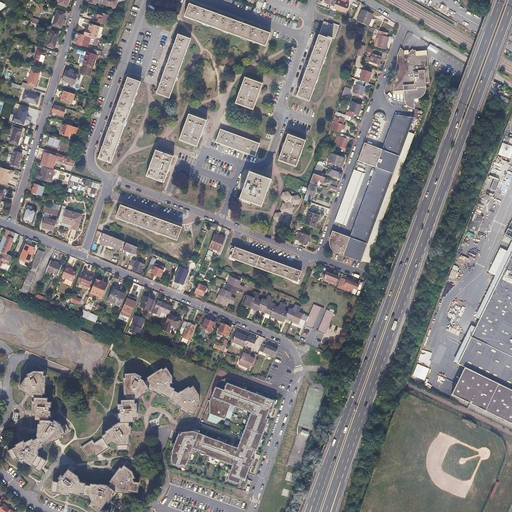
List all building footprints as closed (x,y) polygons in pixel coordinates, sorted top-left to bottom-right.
[(116,0),(105,0),(104,5),(114,8),(117,0),(116,0)] [(344,2),(337,0),(335,0),(334,6),(333,8),(340,11),(344,2)] [(344,3),(344,2),(340,11),(346,13),(348,5),(344,3)] [(188,4),(184,17),(265,47),(270,34),(260,30),(261,28),(257,26),(257,29),(241,23),(241,21),(238,19),(237,22),(221,16),(222,14),(218,12),(218,14),(202,9),(203,7),(199,5),(198,7),(188,4)] [(373,14),(361,9),(356,20),(368,26),(373,14)] [(65,13),(57,10),(53,24),(60,27),(63,20),(65,13)] [(97,17),(99,17),(97,22),(106,25),(109,14),(99,11),(98,13),(97,17)] [(312,47),(314,48),(308,63),(306,62),(305,64),(304,66),(307,67),(301,83),(299,82),(297,86),(299,86),(296,96),(308,101),(331,39),(334,40),(339,27),(332,24),(332,25),(323,22),(316,44),(313,43),(313,45),(312,47)] [(87,30),(86,30),(84,35),(91,37),(95,38),(99,27),(89,24),(89,25),(88,28),(89,28),(88,30),(87,30)] [(59,33),(51,30),(47,45),(54,47),(57,39),(59,33)] [(77,38),(79,38),(78,40),(77,44),(88,47),(91,37),(84,35),(79,33),(77,38)] [(386,36),(377,34),(374,46),(385,49),(386,45),(388,37),(386,36)] [(164,65),(166,65),(161,81),(159,80),(157,84),(160,85),(156,94),(169,98),(190,40),(177,35),(174,43),(172,42),(171,46),(173,47),(168,62),(165,61),(164,65)] [(91,48),(90,52),(98,55),(107,57),(111,43),(109,42),(106,42),(103,52),(91,48)] [(47,49),(40,46),(34,63),(42,66),(45,57),(47,49)] [(429,82),(429,80),(427,54),(426,51),(415,51),(415,50),(412,51),(412,50),(411,50),(409,51),(408,53),(407,55),(405,55),(399,49),(397,57),(396,75),(396,87),(396,95),(398,95),(407,95),(407,101),(408,103),(408,104),(409,105),(410,106),(411,107),(413,107),(415,107),(415,103),(419,102),(419,99),(421,97),(423,95),(425,92),(425,91),(426,88),(426,82),(429,82)] [(93,66),(95,58),(97,59),(98,55),(90,52),(86,51),(85,55),(84,58),(83,63),(82,66),(92,69),(93,66)] [(372,58),(371,58),(370,62),(374,63),(378,65),(381,57),(374,54),(372,58)] [(89,69),(80,66),(78,71),(89,75),(90,73),(88,72),(89,69)] [(34,70),(32,70),(28,82),(23,81),(22,85),(34,89),(35,86),(36,86),(38,79),(40,72),(39,72),(40,70),(35,69),(34,70)] [(68,71),(66,71),(64,75),(62,80),(74,84),(78,75),(72,73),(73,70),(69,69),(68,71)] [(372,73),(363,70),(359,80),(368,84),(372,73)] [(114,109),(116,110),(110,125),(108,124),(107,128),(109,129),(103,144),(101,143),(99,147),(102,148),(98,158),(111,163),(140,83),(127,78),(124,88),(122,87),(120,91),(122,92),(117,106),(115,105),(114,109)] [(261,84),(244,78),(234,103),(252,110),(257,97),(261,84)] [(364,87),(356,84),(353,93),(361,96),(364,87)] [(74,94),(64,90),(62,96),(61,101),(71,104),(74,94)] [(40,95),(25,91),(23,99),(37,103),(38,99),(40,95)] [(361,106),(352,103),(349,112),(358,115),(361,106)] [(65,109),(54,105),(53,109),(52,112),(64,115),(65,112),(64,112),(65,109)] [(29,109),(21,107),(16,121),(24,123),(26,116),(29,109)] [(347,116),(335,112),(329,129),(339,133),(340,128),(342,129),(344,126),(342,125),(342,124),(337,122),(339,117),(347,120),(349,117),(347,116)] [(382,148),(365,141),(358,159),(376,165),(350,236),(332,230),(329,238),(330,246),(333,251),(337,253),(340,254),(340,252),(343,253),(343,255),(360,262),(414,119),(395,113),(382,148)] [(206,122),(188,115),(179,141),(196,148),(206,122)] [(64,124),(62,123),(61,128),(59,133),(68,136),(70,131),(75,132),(77,128),(71,126),(64,124)] [(22,130),(14,128),(10,141),(18,144),(20,137),(22,130)] [(220,130),(215,143),(254,157),(255,155),(259,144),(238,136),(220,130)] [(60,139),(50,135),(48,141),(47,146),(57,149),(60,139)] [(304,142),(287,135),(277,161),(295,167),(304,142)] [(348,139),(337,135),(333,145),(344,149),(348,139)] [(511,145),(502,143),(498,155),(510,159),(511,152),(511,145)] [(12,148),(15,149),(10,163),(18,166),(21,157),(24,149),(13,145),(12,148)] [(173,157),(156,150),(146,176),(163,182),(173,157)] [(44,156),(41,165),(52,168),(56,156),(45,152),(44,152),(43,154),(43,156),(44,156)] [(59,154),(57,160),(65,163),(65,164),(69,165),(70,162),(72,163),(72,165),(73,165),(75,159),(67,156),(67,157),(59,154)] [(343,158),(334,155),(330,164),(340,167),(343,158)] [(322,167),(316,164),(313,173),(319,176),(322,167)] [(14,170),(1,166),(0,169),(0,181),(7,184),(9,178),(9,176),(12,177),(14,170)] [(354,167),(335,220),(346,225),(365,171),(354,167)] [(55,172),(42,168),(42,170),(41,172),(37,171),(35,177),(51,182),(55,172)] [(340,173),(328,169),(326,174),(339,179),(340,173)] [(270,180),(249,172),(239,198),(260,206),(270,180)] [(319,176),(313,173),(310,182),(316,184),(316,185),(317,181),(323,183),(325,178),(319,176)] [(490,189),(495,191),(499,181),(494,179),(490,189)] [(43,183),(35,180),(33,186),(31,192),(42,195),(45,187),(42,186),(43,183)] [(316,184),(310,182),(303,199),(309,201),(316,184)] [(280,213),(275,213),(273,218),(276,222),(281,221),(283,216),(282,216),(284,215),(291,214),(293,207),(292,206),(294,204),(294,205),(298,204),(300,199),(297,195),(292,196),(292,197),(290,196),(290,195),(287,192),(282,193),(281,197),(284,201),(284,203),(282,203),(280,210),(281,211),(280,213)] [(120,205),(116,218),(176,240),(181,227),(171,224),(172,222),(168,221),(168,222),(152,217),(152,215),(149,214),(148,215),(133,210),(134,208),(130,207),(129,208),(120,205)] [(36,211),(26,208),(22,219),(32,223),(36,211)] [(81,215),(65,210),(61,222),(72,225),(71,229),(77,230),(81,215)] [(318,215),(308,211),(304,224),(314,227),(318,215)] [(478,231),(483,216),(473,213),(468,229),(478,231)] [(56,221),(45,218),(41,227),(53,231),(56,221)] [(10,231),(6,229),(0,244),(0,246),(3,248),(10,231)] [(3,248),(1,252),(5,254),(7,250),(8,251),(12,241),(13,238),(14,234),(14,233),(14,232),(10,231),(3,248)] [(295,234),(296,234),(294,239),(306,244),(309,237),(297,232),(297,233),(296,232),(295,234)] [(108,235),(102,233),(99,241),(105,244),(106,243),(120,249),(123,241),(108,235)] [(224,237),(214,233),(209,246),(219,250),(224,237)] [(137,247),(126,243),(123,250),(134,254),(137,247)] [(35,248),(26,244),(20,258),(25,260),(25,261),(29,263),(35,248)] [(511,245),(454,361),(511,390),(511,245)] [(234,247),(230,258),(297,283),(301,272),(234,247)] [(44,252),(37,249),(24,281),(30,284),(44,252)] [(12,257),(5,254),(1,252),(0,254),(0,257),(2,259),(1,261),(9,264),(12,257)] [(163,258),(153,254),(146,270),(161,276),(164,267),(159,265),(158,268),(153,266),(156,258),(162,261),(163,258)] [(61,265),(50,261),(46,270),(57,275),(61,265)] [(144,265),(136,261),(132,270),(141,273),(144,265)] [(69,268),(65,267),(61,277),(72,282),(76,272),(71,270),(68,269),(69,268)] [(187,273),(178,270),(174,281),(182,285),(187,273)] [(337,277),(326,272),(324,277),(328,278),(326,281),(330,283),(331,280),(334,281),(333,282),(335,282),(335,281),(337,277)] [(84,274),(81,273),(77,282),(89,287),(93,277),(84,273),(84,274)] [(231,278),(228,284),(242,291),(243,288),(238,286),(240,282),(239,281),(240,278),(233,275),(231,278)] [(96,279),(95,280),(90,293),(94,295),(95,294),(102,297),(107,285),(99,282),(100,281),(96,279)] [(343,279),(340,279),(338,285),(340,286),(340,287),(350,290),(351,288),(356,290),(358,285),(343,279)] [(30,285),(24,283),(20,291),(26,293),(30,285)] [(206,287),(198,284),(194,293),(203,296),(206,287)] [(242,291),(228,284),(225,291),(221,290),(219,296),(216,303),(225,307),(227,303),(232,305),(233,302),(234,299),(229,297),(231,294),(234,295),(236,292),(241,294),(242,291)] [(125,294),(112,289),(107,301),(116,304),(115,305),(120,307),(125,294)] [(257,309),(263,312),(270,315),(270,317),(276,319),(283,322),(284,319),(291,321),(298,324),(302,314),(298,313),(300,308),(297,307),(294,306),(292,310),(288,309),(287,312),(283,311),(286,306),(282,305),(280,303),(277,308),(274,307),(275,305),(271,303),(272,299),(269,298),(270,297),(267,296),(265,301),(261,300),(261,301),(257,300),(259,295),(256,293),(253,292),(251,297),(247,296),(243,305),(250,308),(256,311),(257,309)] [(154,300),(145,296),(140,307),(149,311),(154,300)] [(100,300),(99,299),(96,305),(97,306),(95,311),(99,312),(105,297),(104,297),(101,299),(101,298),(100,300)] [(128,305),(125,304),(123,309),(130,312),(134,303),(129,301),(128,305)] [(172,307),(157,301),(152,314),(159,317),(161,312),(168,315),(169,314),(172,307)] [(313,305),(307,317),(304,325),(311,328),(320,308),(313,305)] [(327,308),(326,310),(317,331),(324,334),(335,309),(328,306),(327,308)] [(93,314),(83,311),(80,316),(95,323),(98,316),(93,314)] [(169,314),(168,315),(165,323),(176,327),(180,318),(169,314)] [(137,317),(136,317),(133,325),(141,328),(145,319),(138,316),(137,317)] [(214,323),(205,319),(201,328),(211,332),(214,323)] [(181,327),(184,329),(181,337),(188,340),(193,328),(190,327),(191,324),(190,323),(188,322),(187,323),(183,321),(181,327)] [(230,327),(221,323),(217,332),(226,336),(230,327)] [(247,337),(235,332),(231,341),(243,346),(244,344),(247,337)] [(255,340),(247,336),(247,337),(244,344),(252,348),(255,340)] [(222,346),(214,344),(213,349),(225,351),(227,340),(223,339),(222,346)] [(262,344),(260,346),(259,350),(273,357),(276,349),(262,344)] [(421,352),(413,377),(423,380),(431,356),(421,352)] [(254,358),(242,354),(238,364),(248,368),(250,363),(251,363),(254,358)] [(437,364),(434,372),(447,377),(450,369),(437,364)] [(147,379),(144,381),(148,388),(149,389),(153,391),(154,389),(162,393),(170,397),(173,390),(174,388),(170,386),(170,383),(172,383),(171,375),(166,367),(163,369),(162,368),(146,378),(147,379)] [(511,423),(511,390),(465,367),(452,394),(511,423)] [(28,377),(26,378),(20,387),(23,389),(23,390),(29,394),(29,395),(33,397),(35,397),(43,397),(43,394),(44,394),(45,375),(43,375),(44,371),(34,371),(27,374),(28,377)] [(125,377),(123,377),(124,396),(125,396),(125,400),(135,400),(137,400),(140,398),(139,398),(138,396),(145,390),(148,388),(144,381),(143,379),(140,378),(141,375),(135,373),(125,373),(125,377)] [(178,433),(171,453),(172,453),(171,456),(174,464),(181,467),(182,465),(185,467),(193,449),(232,465),(226,480),(238,485),(242,478),(245,479),(249,467),(250,467),(253,459),(251,458),(254,450),(256,451),(268,419),(266,418),(269,410),(271,411),(275,401),(242,389),(243,384),(227,378),(216,383),(208,400),(210,413),(226,419),(231,404),(252,411),(238,448),(191,428),(181,431),(180,434),(178,433)] [(170,397),(169,399),(173,402),(172,404),(181,408),(189,412),(193,414),(197,406),(196,401),(199,401),(198,394),(193,386),(190,388),(189,386),(182,392),(181,391),(178,392),(173,390),(170,397)] [(35,401),(33,401),(33,417),(36,417),(36,421),(40,421),(49,421),(49,416),(50,416),(50,410),(49,410),(49,407),(51,407),(51,401),(48,401),(48,397),(43,397),(35,397),(35,401)] [(120,410),(120,414),(120,420),(120,424),(129,423),(134,423),(134,419),(138,419),(137,403),(135,403),(135,400),(125,400),(121,400),(121,404),(118,404),(118,410),(120,410)] [(38,434),(37,437),(38,439),(42,446),(45,445),(46,446),(63,436),(62,435),(70,431),(67,425),(62,427),(61,425),(55,421),(54,423),(51,421),(49,421),(40,421),(40,424),(39,424),(38,434)] [(114,428),(106,433),(107,434),(103,436),(104,438),(108,445),(112,443),(118,446),(118,450),(128,450),(128,445),(130,445),(129,437),(129,427),(129,423),(120,424),(119,424),(114,427),(114,428)] [(93,441),(82,448),(89,458),(94,455),(96,458),(110,448),(108,445),(104,438),(95,444),(93,441)] [(17,446),(17,448),(10,452),(14,461),(19,459),(22,460),(21,462),(24,464),(25,462),(32,467),(33,465),(39,456),(39,449),(43,447),(42,446),(38,439),(34,441),(33,439),(25,443),(25,442),(17,446)] [(47,461),(39,456),(33,465),(38,468),(37,469),(40,471),(47,461)] [(122,469),(120,469),(109,483),(111,484),(108,487),(114,492),(116,493),(119,494),(119,492),(129,493),(137,494),(139,484),(134,483),(132,480),(135,479),(132,473),(129,471),(132,467),(127,463),(122,469)] [(58,480),(60,481),(58,484),(54,483),(53,493),(61,494),(70,495),(79,496),(79,494),(84,495),(85,486),(86,484),(80,483),(77,477),(72,473),(71,474),(67,472),(63,478),(61,476),(58,480)] [(90,486),(85,486),(84,495),(84,496),(89,497),(92,503),(89,506),(96,511),(99,509),(101,510),(106,503),(112,495),(114,492),(108,487),(107,486),(90,484),(90,486)]
